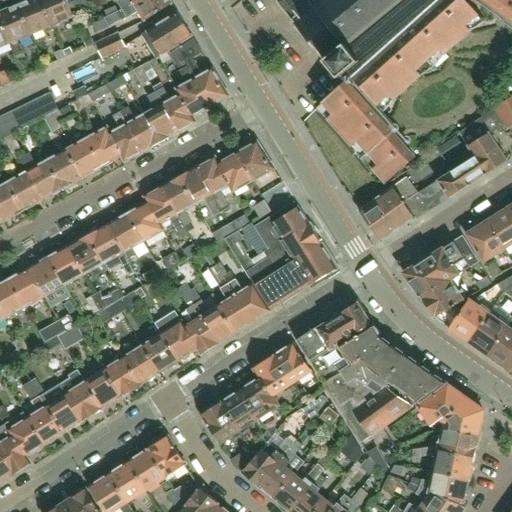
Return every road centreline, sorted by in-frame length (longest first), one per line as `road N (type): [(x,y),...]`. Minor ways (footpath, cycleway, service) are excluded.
road 1 (residential): [(0,249),(265,106)]
road 2 (residential): [(168,400),(370,269)]
road 3 (residential): [(0,507),(168,400)]
road 4 (residential): [(265,106),(370,269)]
road 5 (residential): [(370,269),(426,334),(511,394)]
road 6 (residential): [(370,269),(511,177)]
road 7 (residential): [(260,511),(214,474),(168,400)]
